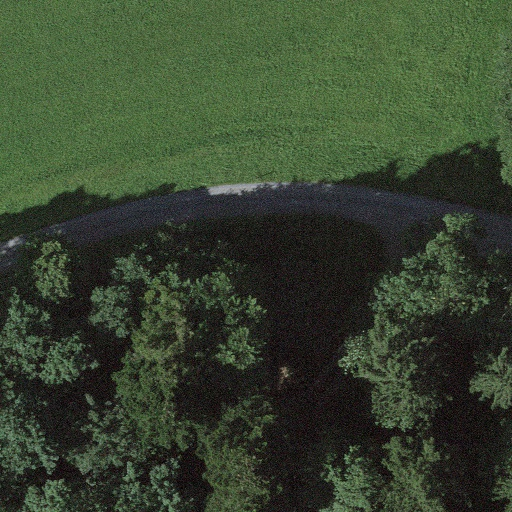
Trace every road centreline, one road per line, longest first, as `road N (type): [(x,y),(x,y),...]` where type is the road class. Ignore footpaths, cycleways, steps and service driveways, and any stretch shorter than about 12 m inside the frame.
road 1 (track): [(511,224),(251,197),(0,278)]
road 2 (track): [(403,208),(222,511)]
